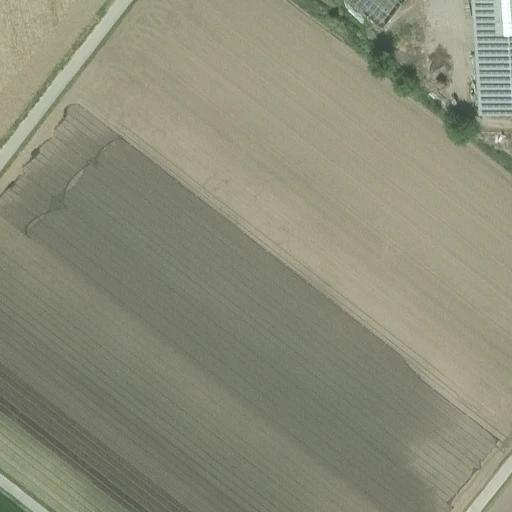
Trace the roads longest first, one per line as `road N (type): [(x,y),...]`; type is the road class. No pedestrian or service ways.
road 1 (track): [(511,464),(473,511),(37,511),(0,483)]
road 2 (track): [(0,162),(125,0)]
